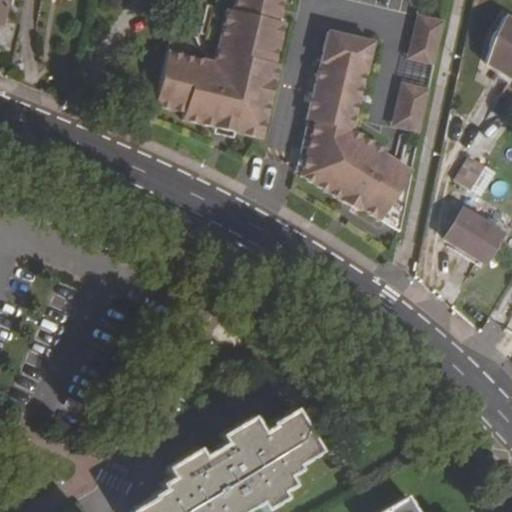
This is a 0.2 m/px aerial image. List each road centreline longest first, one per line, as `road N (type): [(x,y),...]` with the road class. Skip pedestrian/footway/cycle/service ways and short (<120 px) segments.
road 1 (residential): [(0,112),(220,209),(385,302),(511,422)]
road 2 (unknown): [(22,120),(49,0)]
